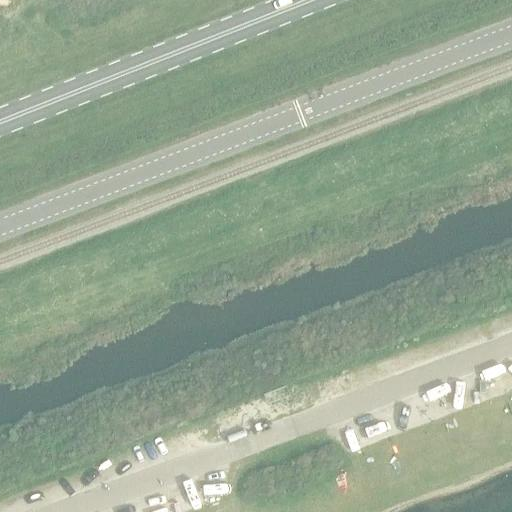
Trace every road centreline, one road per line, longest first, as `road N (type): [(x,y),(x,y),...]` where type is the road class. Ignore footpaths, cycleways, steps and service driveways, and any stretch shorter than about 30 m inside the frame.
road 1 (tertiary): [(0,231),(511,35)]
road 2 (primary): [(0,119),(304,0)]
